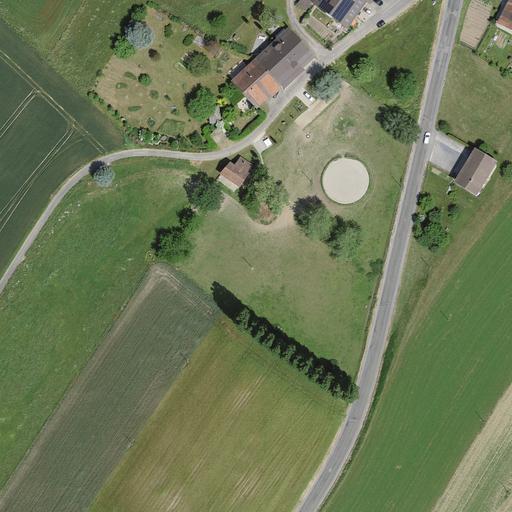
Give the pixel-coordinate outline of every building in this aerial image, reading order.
[(313,0),(300,0),(297,5),(306,11),(313,0)] [(315,0),(314,2),(347,27),(367,0),(315,0)] [(511,0),(506,0),(495,20),(511,30),(511,0)] [(313,55),(290,29),(258,58),(281,83),(313,55)] [(281,83),(258,58),(232,81),(256,106),(281,83)] [(494,158),(473,147),(456,181),(476,191),(494,158)] [(231,163),(223,174),(239,185),(252,165),(241,158),(236,166),(231,163)]
